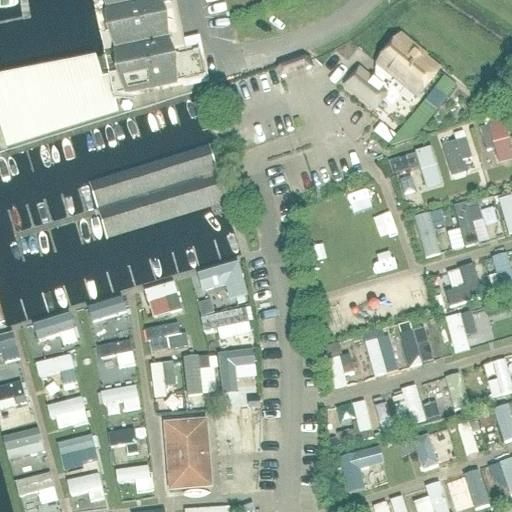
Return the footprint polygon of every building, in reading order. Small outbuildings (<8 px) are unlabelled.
[(91,0),(95,20),(175,3),(174,0),(91,0)] [(95,20),(100,40),(180,23),(175,3),(95,20)] [(100,40),(104,61),(172,47),(172,46),(184,44),(180,23),(100,40)] [(392,102),(403,88),(417,99),(438,74),(411,52),(412,51),(400,41),(378,68),(383,72),(373,84),(359,73),(345,89),(374,112),(386,97),(392,102)] [(172,47),(104,61),(108,81),(113,102),(114,102),(201,83),(201,84),(202,84),(202,83),(206,82),(200,56),(185,59),(181,44),(172,46),(172,47)] [(95,62),(77,66),(93,117),(115,110),(114,102),(113,102),(108,81),(102,82),(95,62)] [(77,66),(60,69),(76,123),(93,117),(77,66)] [(60,69),(41,73),(58,128),(76,123),(60,69)] [(41,73),(23,77),(40,134),(58,128),(41,73)] [(23,77),(5,81),(23,139),(40,134),(23,77)] [(445,80),(412,121),(424,131),(457,90),(445,80)] [(0,81),(0,129),(5,145),(23,139),(5,81),(0,81)] [(501,125),(483,130),(493,165),(511,160),(501,125)] [(437,149),(447,183),(471,175),(459,135),(446,139),(444,133),(432,136),(436,149),(437,149)] [(106,244),(227,207),(209,149),(88,187),(106,244)] [(426,153),(384,164),(388,179),(416,171),(422,194),(436,190),(426,153)] [(511,202),(493,207),(501,237),(511,233),(511,202)] [(490,217),(479,220),(475,208),(454,214),(459,233),(469,230),(473,245),(496,239),(490,217)] [(450,212),(440,217),(447,232),(457,227),(450,212)] [(439,222),(426,225),(429,237),(442,234),(439,222)] [(414,228),(419,262),(432,260),(427,226),(414,228)] [(487,264),(491,279),(483,281),(488,296),(511,290),(502,260),(487,264)] [(225,266),(226,304),(239,304),(238,266),(225,266)] [(431,299),(434,313),(479,302),(470,269),(454,273),(459,292),(431,299)] [(136,296),(140,309),(173,299),(169,287),(136,296)] [(80,315),(84,327),(123,314),(119,302),(80,315)] [(360,308),(359,307),(346,309),(347,321),(377,318),(376,306),(360,308)] [(200,339),(203,352),(238,346),(232,315),(194,322),(197,340),(200,339)] [(55,343),(74,337),(69,317),(50,323),(55,343)] [(172,327),(141,335),(144,347),(175,339),(172,327)] [(417,369),(415,357),(426,355),(423,336),(398,339),(402,371),(417,369)] [(348,369),(363,364),(370,384),(383,380),(371,344),(343,353),(348,369)] [(98,375),(130,370),(126,346),(94,351),(98,375)] [(383,356),(383,369),(396,369),(396,356),(383,356)] [(68,359),(30,368),(33,383),(72,374),(68,359)] [(195,361),(178,364),(184,402),(200,399),(195,361)] [(244,385),(242,369),(226,370),(225,361),(215,362),(217,388),(244,385)] [(323,365),(330,394),(342,392),(335,362),(323,365)] [(504,374),(511,372),(511,365),(511,362),(487,365),(489,386),(483,386),(485,402),(507,399),(504,374)] [(146,369),(149,404),(162,402),(160,382),(171,381),(169,367),(146,369)] [(0,395),(9,393),(3,374),(0,374),(0,395)] [(455,379),(440,382),(447,413),(462,410),(455,379)] [(132,392),(96,395),(99,419),(135,415),(132,392)] [(390,415),(402,413),(404,429),(420,426),(414,392),(387,397),(390,415)] [(11,404),(0,404),(0,428),(26,427),(25,414),(12,415),(11,404)] [(45,424),(55,423),(55,430),(82,427),(79,404),(43,409),(45,424)] [(228,406),(228,455),(244,455),(244,406),(228,406)] [(335,427),(352,426),(353,438),(366,437),(364,408),(334,410),(335,427)] [(511,437),(504,411),(487,416),(497,448),(511,443),(511,437)] [(473,452),(492,446),(484,420),(465,426),(473,452)] [(205,425),(165,428),(170,494),(210,491),(205,425)] [(453,430),(459,461),(471,459),(465,428),(453,430)] [(1,444),(2,455),(16,453),(15,444),(34,441),(33,434),(10,436),(10,443),(1,444)] [(61,448),(67,472),(89,467),(84,443),(61,448)] [(376,494),(369,450),(347,454),(347,456),(335,458),(342,500),(376,494)] [(511,468),(511,463),(497,466),(503,498),(511,496),(511,468)] [(114,502),(150,497),(146,470),(111,475),(114,502)] [(473,474),(460,478),(472,511),(485,507),(473,474)] [(62,485),(66,508),(100,503),(96,479),(62,485)] [(13,502),(50,497),(48,481),(11,486),(13,502)] [(421,493),(425,511),(442,511),(438,489),(421,493)] [(387,511),(401,511),(398,502),(385,506),(387,511)]
